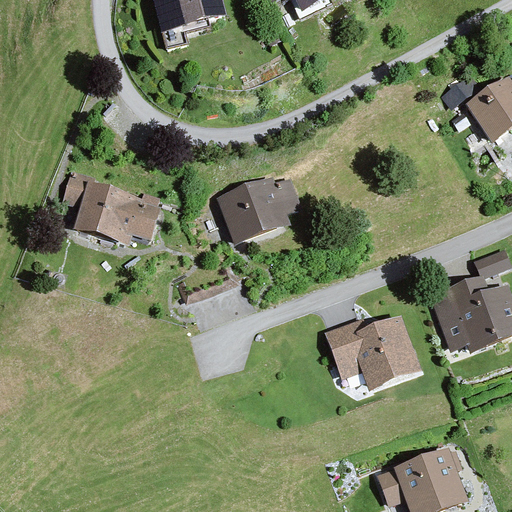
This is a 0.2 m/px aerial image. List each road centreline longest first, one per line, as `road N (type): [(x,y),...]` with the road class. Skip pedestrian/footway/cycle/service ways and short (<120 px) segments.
road 1 (unclassified): [(102,0),(103,39),(131,99),(172,130),(267,132),(511,3)]
road 2 (residential): [(229,333),(511,229)]
